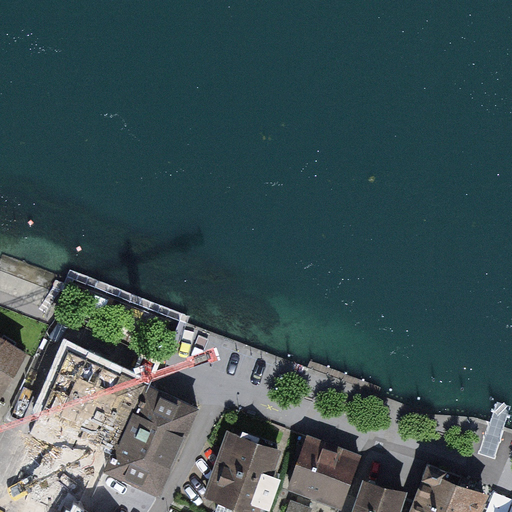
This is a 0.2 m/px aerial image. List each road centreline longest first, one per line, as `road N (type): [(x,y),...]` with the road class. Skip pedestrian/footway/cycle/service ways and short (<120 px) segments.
road 1 (residential): [(62,327),(224,389)]
road 2 (residential): [(62,327),(0,454)]
road 3 (residential): [(224,389),(158,511)]
